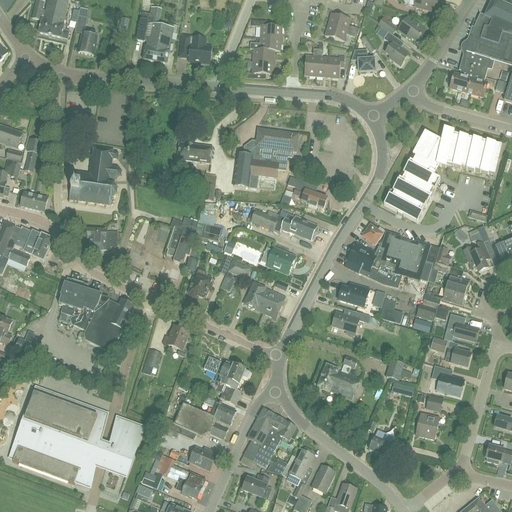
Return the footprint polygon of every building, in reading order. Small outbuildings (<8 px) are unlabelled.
[(67,40),(69,32),(64,31),(65,25),(63,25),(68,0),(47,0),(45,12),(42,11),(44,3),(36,1),(32,19),(41,21),(39,34),(61,39),(67,40)] [(416,0),(414,8),(434,13),(437,0),(416,0)] [(466,53),(461,72),(467,74),(472,75),(476,76),(478,77),(485,79),(487,70),(492,71),(494,62),(511,67),(511,74),(510,81),(509,85),(498,81),(495,91),(506,95),(503,102),(511,104),(511,7),(495,0),(491,0),(484,17),(480,15),(474,29),(471,28),(468,38),(470,38),(466,53),(465,52),(465,53),(466,53)] [(150,14),(142,13),(141,21),(148,22),(148,25),(150,25),(146,48),(145,48),(142,60),(167,65),(173,29),(158,27),(161,10),(151,8),(150,14)] [(77,24),(75,33),(82,35),(78,54),(94,57),(98,37),(95,37),(96,32),(85,30),(87,19),(89,11),(80,9),(79,12),(77,24)] [(71,22),(76,24),(79,12),(73,10),(71,22)] [(356,29),(351,28),(349,27),(350,20),(331,15),(328,26),(355,34),(356,29)] [(409,41),(410,39),(417,44),(426,31),(413,22),(413,23),(407,19),(397,32),(409,41)] [(378,26),(391,35),(396,29),(383,20),(378,26)] [(141,21),(140,21),(136,41),(144,43),(148,25),(148,22),(141,21)] [(282,28),(265,27),(266,22),(252,21),(251,26),(261,27),(260,39),(281,40),(282,28)] [(325,37),(344,43),(346,36),(353,38),(355,34),(328,26),(325,37)] [(404,45),(388,33),(383,40),(391,46),(385,54),(389,58),(388,59),(400,68),(409,55),(400,49),(404,45)] [(207,39),(182,36),(179,58),(188,59),(189,59),(188,62),(201,64),(201,62),(210,63),(211,49),(206,49),(207,39)] [(370,54),(376,50),(367,37),(361,41),(370,54)] [(274,52),(280,53),(281,40),(260,39),(260,45),(250,44),(250,50),(253,50),(259,51),(274,52)] [(253,50),(252,63),(274,64),(274,52),(259,51),(253,50)] [(313,50),(313,56),(313,58),(305,57),(304,77),(316,78),(318,50),(313,50)] [(322,56),(323,51),(318,50),(316,78),(327,79),(329,59),(321,58),(321,56),(322,56)] [(367,61),(366,52),(354,53),(352,62),(358,62),(359,74),(361,74),(361,75),(366,75),(366,74),(375,73),(374,60),(367,61)] [(339,80),(340,69),(344,69),(344,60),(329,59),(327,79),(339,80)] [(273,76),(274,64),(252,63),(252,74),(252,75),(255,75),(273,76)] [(454,74),(449,90),(450,90),(466,94),(470,79),(472,75),(467,74),(466,78),(459,76),(454,75),(454,74)] [(470,79),(466,94),(483,99),(487,84),(484,83),(485,79),(478,77),(476,76),(472,75),(470,79)] [(0,143),(17,149),(19,142),(24,144),(26,136),(22,134),(1,127),(0,128),(0,143)] [(276,180),(278,171),(285,172),(287,158),(292,159),(292,153),(296,154),(298,136),(258,130),(256,144),(252,143),(245,149),(244,157),(238,156),(233,188),(248,190),(248,189),(256,190),(258,177),(276,180)] [(425,133),(422,139),(413,156),(415,157),(412,163),(410,161),(403,174),(405,175),(402,180),(399,179),(392,192),(394,193),(392,198),(389,196),(384,206),(398,214),(397,215),(402,217),(403,216),(417,224),(422,214),(420,213),(422,208),(425,209),(432,196),(429,195),(432,189),(435,191),(440,181),(434,178),(439,167),(446,168),(446,166),(461,169),(461,168),(466,170),(475,172),(480,173),(480,174),(488,176),(489,175),(495,176),(502,147),(495,145),(496,144),(487,142),(487,143),(482,142),(482,141),(473,139),(473,140),(468,139),(468,138),(454,135),(454,132),(444,130),(441,142),(427,135),(425,133)] [(32,174),(37,155),(39,156),(42,144),(30,141),(27,152),(29,153),(25,172),(32,174)] [(210,166),(212,148),(179,144),(176,161),(210,166)] [(78,205),(78,203),(86,204),(86,206),(87,206),(88,204),(95,205),(95,207),(96,207),(97,205),(105,206),(105,209),(106,209),(107,207),(110,207),(110,209),(112,208),(111,207),(112,206),(113,206),(114,205),(113,204),(113,203),(114,203),(114,201),(113,201),(113,199),(116,198),(117,198),(118,197),(116,196),(117,192),(119,191),(118,190),(117,190),(114,187),(115,185),(114,185),(115,180),(116,180),(116,181),(117,181),(117,179),(120,177),(121,178),(121,177),(120,176),(121,173),(122,173),(122,172),(120,172),(118,169),(119,168),(118,168),(117,169),(111,168),(111,167),(113,167),(113,166),(111,165),(112,160),(113,160),(116,160),(117,161),(118,161),(117,159),(118,156),(119,155),(118,154),(117,155),(113,154),(113,153),(114,152),(113,151),(112,152),(107,151),(107,150),(105,149),(105,151),(101,150),(101,149),(99,149),(99,150),(94,149),(93,148),(92,149),(93,150),(92,156),(90,156),(90,157),(92,158),(91,163),(89,163),(89,164),(91,164),(90,169),(89,169),(88,170),(90,171),(89,175),(82,174),(82,172),(81,172),(80,174),(74,173),(73,172),(72,173),(73,174),(69,200),(67,202),(68,203),(70,202),(77,203),(76,205),(78,205)] [(8,151),(6,160),(8,161),(20,164),(22,154),(8,151)] [(511,155),(507,155),(501,179),(511,181),(511,155)] [(21,164),(20,164),(8,161),(7,166),(12,167),(10,178),(17,180),(21,164)] [(0,198),(2,199),(3,197),(8,198),(10,190),(5,189),(6,184),(5,183),(7,175),(5,175),(0,173),(0,198)] [(290,178),(287,186),(296,189),(293,195),(302,198),(301,203),(309,205),(308,207),(316,210),(316,209),(323,211),(328,199),(315,194),(307,192),(309,185),(290,178)] [(215,187),(206,186),(204,202),(213,203),(215,187)] [(24,194),(20,208),(32,211),(36,197),(24,194)] [(281,194),(279,203),(286,205),(288,196),(281,194)] [(44,214),(47,200),(36,197),(32,211),(44,214)] [(205,211),(205,217),(215,217),(216,206),(204,205),(203,211),(205,211)] [(277,221),(256,212),(251,223),(272,232),(277,221)] [(470,213),(469,219),(486,223),(488,218),(470,213)] [(277,221),(272,232),(279,235),(281,231),(289,234),(290,233),(296,236),(295,237),(302,240),(303,239),(310,242),(311,241),(312,241),(317,229),(316,228),(317,227),(287,215),(285,220),(278,217),(277,221)] [(184,218),(180,229),(195,234),(198,223),(184,218)] [(511,224),(508,226),(511,235),(511,237),(502,242),(511,261),(511,260),(511,224)] [(10,261),(13,252),(16,246),(21,234),(3,226),(1,229),(0,228),(0,276),(2,278),(7,267),(10,261)] [(219,244),(223,230),(203,226),(200,239),(219,244)] [(370,226),(363,237),(375,246),(384,233),(380,230),(378,232),(370,226)] [(167,249),(169,250),(167,255),(175,258),(173,263),(183,266),(186,257),(189,259),(195,235),(175,228),(167,249)] [(21,234),(16,246),(24,250),(23,251),(33,255),(32,257),(43,262),(52,241),(51,239),(41,235),(41,236),(33,233),(33,234),(23,230),(21,234)] [(462,243),(467,238),(459,230),(454,236),(462,243)] [(110,252),(110,248),(117,249),(118,234),(106,233),(106,232),(87,231),(87,240),(90,240),(89,251),(105,252),(105,251),(110,252)] [(367,279),(384,287),(398,290),(402,277),(420,283),(420,282),(427,284),(432,265),(426,263),(431,246),(415,242),(415,244),(401,239),(401,237),(386,233),(381,250),(378,249),(376,254),(357,245),(356,245),(345,269),(359,275),(367,279)] [(472,248),(463,252),(466,258),(470,268),(475,266),(478,274),(488,270),(485,262),(490,260),(488,255),(483,244),(478,233),(474,236),(469,237),(472,243),(476,242),(480,251),(474,254),(472,248)] [(227,246),(224,253),(231,256),(236,245),(228,242),(227,246)] [(500,266),(511,261),(502,242),(491,247),(489,242),(483,244),(488,255),(494,253),(500,266)] [(436,261),(435,264),(446,267),(447,266),(449,266),(451,258),(446,257),(448,251),(440,249),(436,261)] [(264,255),(264,256),(264,257),(264,258),(265,258),(265,259),(266,259),(270,261),(267,268),(289,277),(296,262),(286,258),(287,256),(280,253),(279,255),(273,253),(269,251),(268,251),(267,251),(266,252),(265,252),(265,253),(264,254),(264,255)] [(13,252),(10,261),(14,263),(18,254),(13,252)] [(18,254),(14,263),(27,268),(31,259),(18,254)] [(224,257),(218,270),(226,274),(232,260),(224,257)] [(186,272),(192,273),(195,261),(189,260),(186,272)] [(228,272),(246,280),(250,270),(233,262),(228,272)] [(446,275),(448,275),(450,268),(446,267),(435,264),(433,271),(446,275)] [(197,297),(204,300),(207,292),(209,292),(211,286),(209,285),(211,279),(205,277),(206,274),(198,271),(195,279),(193,278),(191,285),(192,286),(189,294),(190,294),(190,296),(191,298),(194,299),(196,299),(197,297)] [(468,285),(469,283),(450,278),(450,276),(448,275),(446,275),(444,281),(448,282),(446,289),(465,295),(467,290),(468,290),(470,285),(468,285)] [(289,285),(278,281),(276,287),(286,292),(289,285)] [(118,341),(123,331),(128,322),(134,308),(121,301),(118,307),(110,303),(108,302),(109,300),(101,297),(94,294),(65,285),(61,297),(62,297),(59,306),(64,308),(61,314),(72,318),(70,321),(72,326),(86,333),(84,337),(86,342),(111,355),(118,341)] [(254,285),(244,306),(260,313),(269,292),(254,285)] [(339,293),(337,299),(339,299),(338,302),(363,310),(369,290),(352,285),(350,291),(342,289),(341,293),(339,293)] [(462,306),(465,295),(446,289),(443,300),(462,306)] [(269,292),(260,313),(276,320),(285,299),(269,292)] [(441,299),(433,297),(434,295),(426,293),(423,301),(439,306),(441,299)] [(374,305),(382,307),(385,296),(377,294),(374,305)] [(400,326),(403,314),(393,311),(396,304),(385,300),(379,319),(400,326)] [(416,318),(433,323),(436,310),(422,306),(420,305),(416,318)] [(446,322),(449,311),(437,308),(436,310),(434,319),(446,322)] [(332,328),(347,333),(346,335),(354,337),(359,322),(368,325),(370,318),(353,313),(351,319),(336,315),(332,328)] [(0,342),(8,346),(12,337),(7,335),(12,323),(0,317),(0,342)] [(478,331),(463,327),(465,321),(451,317),(447,329),(455,331),(453,338),(474,343),(475,343),(478,331)] [(183,352),(190,334),(173,327),(169,339),(165,338),(163,345),(179,351),(177,356),(185,359),(187,354),(183,352)] [(198,348),(216,355),(220,344),(203,337),(198,348)] [(41,348),(19,339),(14,352),(36,361),(41,348)] [(434,339),(431,350),(436,352),(437,348),(445,351),(447,343),(434,339)] [(448,350),(446,359),(453,361),(452,365),(467,369),(471,356),(448,350)] [(142,374),(150,376),(151,374),(155,375),(161,354),(149,351),(142,374)] [(209,358),(203,370),(216,376),(216,375),(220,376),(220,378),(217,385),(220,386),(217,393),(222,395),(220,400),(235,407),(241,394),(236,392),(239,386),(243,378),(247,379),(249,373),(245,372),(245,371),(244,368),(240,366),(239,366),(237,368),(234,367),(233,368),(226,364),(225,365),(209,358)] [(360,381),(348,376),(351,368),(354,370),(357,363),(346,358),(343,365),(344,366),(341,373),(338,372),(338,371),(326,366),(317,388),(329,393),(329,392),(351,401),(360,381)] [(397,364),(392,380),(399,382),(399,381),(410,383),(412,376),(414,369),(397,364)] [(461,391),(462,391),(462,390),(462,389),(464,382),(447,377),(449,372),(435,368),(431,380),(439,382),(436,392),(451,397),(452,395),(460,397),(461,391)] [(399,395),(412,398),(414,389),(401,386),(399,395)] [(97,456),(108,460),(111,447),(100,443),(105,422),(90,414),(90,415),(74,409),(75,406),(36,389),(10,459),(14,460),(13,463),(74,485),(75,482),(89,488),(95,463),(97,456)] [(443,400),(429,397),(426,411),(440,414),(443,400)] [(223,441),(228,430),(236,413),(220,406),(215,404),(209,417),(183,405),(175,424),(165,419),(162,428),(194,441),(196,436),(202,438),(208,434),(223,441)] [(289,446),(291,446),(298,433),(297,431),(296,430),(296,429),(285,424),(286,423),(263,410),(257,421),(247,439),(261,447),(252,463),(265,470),(281,442),(289,446)] [(434,442),(439,419),(421,415),(415,438),(416,438),(416,437),(433,441),(433,442),(434,442)] [(497,417),(494,429),(509,433),(509,432),(511,433),(511,421),(497,417)] [(366,430),(372,433),(376,425),(370,422),(366,430)] [(116,426),(111,447),(108,460),(106,467),(127,474),(142,432),(116,426)] [(372,444),(369,451),(387,459),(388,459),(392,461),(394,457),(396,457),(400,449),(393,446),(392,446),(395,440),(378,432),(375,439),(372,438),(370,443),(372,444)] [(489,447),(486,460),(488,460),(487,463),(497,466),(498,463),(501,464),(510,466),(511,462),(511,457),(511,453),(505,452),(505,451),(489,447)] [(195,449),(189,463),(210,472),(217,456),(204,450),(203,452),(195,449)] [(312,453),(305,450),(304,451),(303,452),(301,451),(289,475),(301,481),(313,457),(311,456),(312,455),(312,453)] [(169,457),(177,461),(179,455),(172,452),(169,457)] [(187,498),(189,497),(196,501),(205,481),(171,466),(173,462),(155,454),(153,459),(156,461),(149,475),(146,473),(141,485),(157,491),(162,477),(179,484),(176,490),(182,493),(182,494),(184,495),(184,496),(187,498)] [(335,475),(335,474),(321,467),(311,488),(311,489),(325,496),(325,495),(335,475)] [(256,483),(247,480),(242,492),(256,497),(262,499),(269,481),(258,477),(256,483)] [(299,500),(301,497),(305,488),(300,485),(293,498),(299,500)] [(333,511),(348,511),(350,511),(357,490),(342,485),(335,505),(334,510),(334,511),(333,511)] [(137,495),(135,500),(146,505),(148,500),(137,495)] [(301,497),(299,500),(294,511),(295,511),(307,511),(312,502),(301,497)] [(499,511),(491,502),(485,507),(478,499),(462,511),(499,511)]
